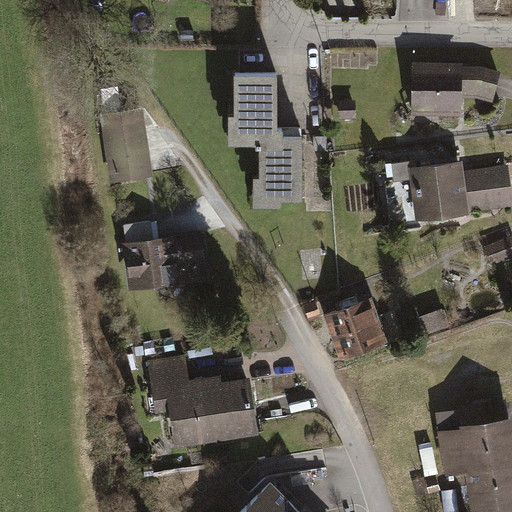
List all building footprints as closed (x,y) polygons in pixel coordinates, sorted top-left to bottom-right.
[(193,31),(181,31),(181,41),(193,41),(193,31)] [(463,117),(463,100),(464,68),(464,64),(413,63),(412,116),(463,117)] [(483,68),(464,68),(463,100),(479,99),(493,103),(501,73),(483,68)] [(277,73),(235,73),(235,114),(228,114),(228,146),(256,145),(256,152),(261,152),(261,177),(255,177),(255,213),(283,213),(283,202),(305,202),(305,138),(291,138),(283,138),(283,129),(278,129),(277,73)] [(357,102),(339,102),(339,120),(357,120),(357,102)] [(142,107),(99,113),(109,179),(152,173),(142,107)] [(386,182),(391,228),(419,225),(418,219),(511,208),(511,194),(509,166),(465,171),(464,161),(416,166),(415,162),(394,165),(396,181),(386,182)] [(149,217),(123,220),(125,237),(151,234),(149,217)] [(125,237),(121,237),(127,284),(206,275),(201,228),(157,233),(151,234),(125,237)] [(511,236),(485,248),(494,268),(511,259),(511,236)] [(372,299),(324,316),(341,363),(389,346),(372,299)] [(304,306),(309,321),(322,317),(317,302),(304,306)] [(442,310),(414,320),(421,339),(449,329),(442,310)] [(167,406),(173,442),(257,430),(248,372),(222,376),(221,373),(221,370),(188,375),(184,352),(146,358),(154,408),(167,406)] [(472,511),(511,505),(511,420),(510,410),(508,411),(505,395),(457,403),(460,419),(438,422),(446,470),(464,467),(471,511),(472,511)] [(307,511),(266,472),(227,511),(307,511)] [(437,475),(426,477),(429,491),(439,489),(437,475)]
